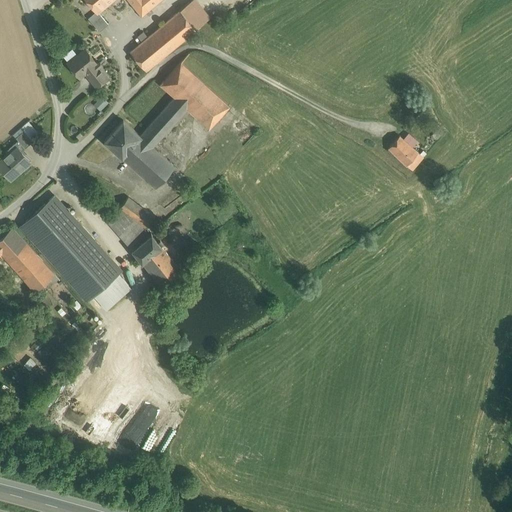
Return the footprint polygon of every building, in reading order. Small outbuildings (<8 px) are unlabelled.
[(87,0),(97,12),(110,0),(87,0)] [(128,0),(141,15),(158,0),(128,0)] [(205,21),(189,2),(179,10),(195,29),(205,21)] [(142,41),(137,45),(145,55),(138,61),(145,70),(195,29),(179,10),(147,37),(142,41)] [(101,15),(92,23),(99,31),(108,24),(101,15)] [(137,45),(130,51),(138,61),(145,55),(137,45)] [(96,63),(84,48),(67,62),(79,77),(85,72),(87,76),(98,67),(96,64),(96,63)] [(140,135),(125,151),(126,152),(121,158),(155,187),(174,166),(152,146),(187,108),(208,128),(229,106),(180,62),(160,84),(174,97),(140,135)] [(98,67),(87,76),(96,86),(107,77),(98,67)] [(103,95),(94,104),(100,110),(109,102),(103,95)] [(140,135),(123,120),(103,142),(121,158),(126,152),(125,151),(140,135)] [(31,142),(21,132),(15,137),(25,148),(31,142)] [(418,152),(399,135),(388,148),(406,165),(407,165),(418,152)] [(30,162),(16,146),(0,159),(0,167),(10,179),(30,162)] [(418,152),(407,165),(412,169),(422,156),(418,152)] [(121,270),(54,195),(20,226),(87,300),(93,295),(118,273),(121,270)] [(128,197),(119,208),(120,208),(125,212),(134,201),(128,197)] [(134,201),(125,212),(134,219),(143,208),(134,201)] [(143,208),(134,219),(141,225),(145,228),(154,217),(143,208)] [(145,229),(119,209),(107,220),(131,250),(149,235),(145,229)] [(12,226),(0,236),(0,252),(1,253),(34,291),(42,284),(48,278),(54,273),(12,226)] [(149,235),(131,250),(152,276),(172,259),(160,246),(163,244),(159,240),(157,242),(151,233),(149,235)] [(172,259),(152,276),(165,291),(171,287),(167,282),(181,271),(181,272),(185,268),(181,263),(183,261),(177,255),(172,259)] [(54,273),(48,278),(52,283),(58,278),(54,273)] [(118,273),(93,295),(104,307),(128,285),(118,273)] [(48,278),(42,284),(46,288),(52,283),(48,278)]
